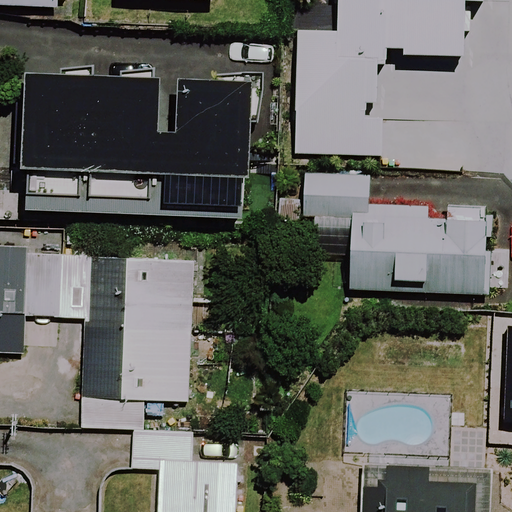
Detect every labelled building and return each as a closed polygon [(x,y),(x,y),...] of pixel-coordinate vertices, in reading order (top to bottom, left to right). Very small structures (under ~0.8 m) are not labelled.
[(0,0),(0,6),(66,8),(66,0),(0,0)] [(292,0),(292,28),(286,158),(373,162),(378,59),(463,62),(465,3),(479,4),(479,0),(292,0)] [(253,91),(35,79),(28,214),(245,226),(253,91)] [(299,176),(297,220),(358,223),(354,290),(487,297),(492,217),(369,210),(370,180),(299,176)] [(80,430),(144,432),(145,399),(188,401),(191,336),(191,332),(194,260),(88,256),(29,253),(29,243),(0,241),(0,356),(24,357),(25,348),(54,349),(55,326),(85,327),(85,332),(82,396),(80,430)] [(144,432),(128,432),(126,472),(163,473),(161,511),(229,511),(232,466),(192,464),(193,434),(144,432)] [(485,511),(488,474),(360,467),(357,511),(485,511)]
